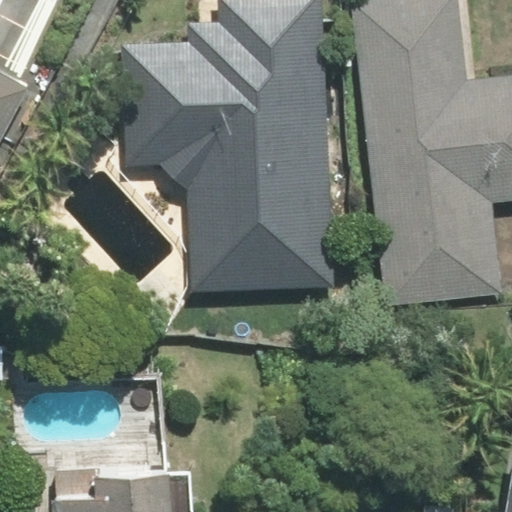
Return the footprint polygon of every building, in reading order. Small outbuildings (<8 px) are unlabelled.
[(310,0),(205,0),(206,20),(173,20),(173,40),(115,40),(115,165),(151,165),(153,167),(155,170),(157,172),(159,174),(162,176),(164,178),(166,180),(168,182),(171,184),(173,186),(174,289),(311,289),(310,0)] [(511,241),(492,243),(489,206),(511,203),(511,72),(459,78),(451,0),(343,0),(374,304),(511,290),(511,241)] [(0,130),(25,87),(0,71),(0,130)] [(511,511),(511,446),(493,445),(486,511),(511,511)] [(152,511),(149,466),(91,469),(93,494),(35,498),(35,511),(152,511)]
